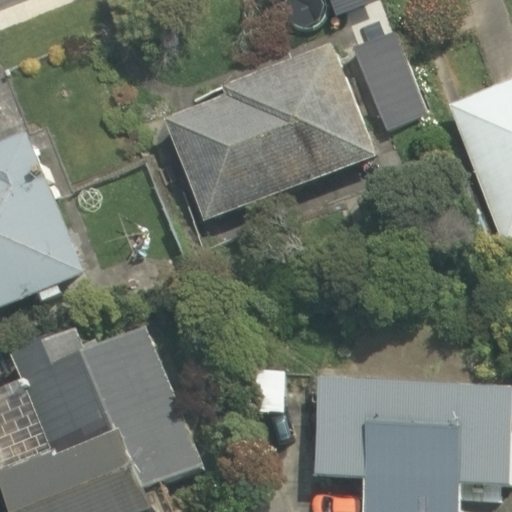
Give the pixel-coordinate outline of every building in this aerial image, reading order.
[(337,48),(152,124),(196,232),(381,155),(337,48)] [(511,252),(511,79),(442,115),(511,252)] [(40,143),(0,158),(0,304),(87,272),(40,143)] [(0,474),(0,511),(160,511),(153,492),(202,473),(139,306),(20,351),(58,453),(0,474)] [(362,471),(360,511),(455,511),(457,476),(511,478),(511,387),(310,378),(306,469),(362,471)]
